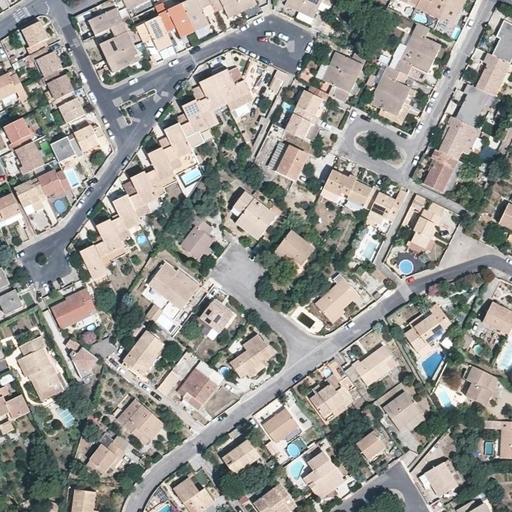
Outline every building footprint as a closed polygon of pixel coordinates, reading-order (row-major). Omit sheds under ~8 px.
[(122,0),(123,0),(127,9),(137,4),(146,0),(122,0)] [(146,0),(137,4),(140,9),(153,3),(151,0),(146,0)] [(210,5),(208,0),(188,0),(181,4),(194,31),(201,28),(209,24),(205,16),(202,8),(210,5)] [(242,11),(236,0),(208,0),(210,5),(212,7),(222,2),(224,8),(229,17),(242,11)] [(236,0),(242,11),(257,4),(254,0),(236,0)] [(287,0),(286,5),(299,11),(304,0),(287,0)] [(304,0),(299,11),(314,18),(321,4),(330,8),(333,0),(304,0)] [(431,0),(432,0),(431,0),(419,0),(416,7),(426,12),(439,19),(448,0),(431,0)] [(448,0),(439,19),(454,25),(466,0),(448,0)] [(224,8),(222,2),(212,7),(214,12),(224,8)] [(194,31),(181,4),(158,14),(159,16),(164,27),(173,22),(181,37),(194,31)] [(202,8),(205,16),(214,12),(212,7),(210,5),(202,8)] [(416,7),(413,14),(423,18),(426,12),(416,7)] [(111,28),(123,22),(116,9),(89,22),(95,35),(111,28)] [(299,11),(296,17),(311,24),(314,18),(299,11)] [(164,27),(159,16),(136,28),(142,39),(151,35),(158,50),(172,43),(164,27)] [(439,19),(437,23),(435,28),(450,35),(452,30),(454,25),(439,19)] [(492,55),(510,64),(511,60),(511,24),(504,21),(500,30),(504,32),(492,55)] [(48,38),(41,22),(23,31),(30,47),(27,49),(30,55),(48,47),(45,40),(48,38)] [(111,28),(115,37),(100,44),(107,59),(134,46),(123,22),(111,28)] [(419,23),(407,47),(435,60),(442,46),(426,38),(430,29),(419,23)] [(204,34),(201,28),(194,31),(198,38),(203,36),(204,34)] [(140,60),(134,46),(107,59),(113,73),(140,60)] [(51,54),(48,47),(30,55),(26,57),(30,64),(37,60),(45,77),(63,68),(55,52),(51,54)] [(408,75),(412,67),(427,74),(428,74),(435,60),(407,47),(396,69),(401,72),(408,75)] [(337,52),(330,66),(357,79),(366,61),(368,56),(356,50),(352,59),(337,52)] [(490,95),(494,97),(510,64),(492,55),(488,53),(484,63),(488,64),(476,88),(490,95)] [(380,54),(377,61),(386,64),(389,57),(380,54)] [(368,56),(366,61),(375,66),(377,60),(368,56)] [(110,71),(108,66),(97,71),(99,76),(110,71)] [(211,71),(214,76),(225,70),(223,66),(211,71)] [(333,97),(346,103),(357,79),(330,66),(323,80),(338,87),(333,97)] [(389,66),(377,89),(404,102),(411,88),(403,84),(396,81),(401,72),(396,69),(389,66)] [(238,67),(229,71),(236,84),(244,80),(238,67)] [(422,82),(427,74),(412,67),(408,75),(422,82)] [(225,70),(214,76),(227,103),(230,110),(231,111),(254,100),(244,80),(236,84),(229,71),(228,69),(225,70)] [(66,75),(63,77),(59,70),(45,77),(42,79),(45,85),(49,84),(56,100),(71,93),(74,91),(66,75)] [(408,75),(401,72),(396,81),(403,84),(408,75)] [(10,77),(8,74),(0,77),(0,98),(0,99),(17,91),(18,95),(25,91),(23,88),(16,75),(10,77)] [(213,110),(227,103),(214,76),(200,83),(201,86),(207,98),(198,102),(210,127),(210,128),(219,124),(216,117),(213,110)] [(283,80),(276,77),(270,88),(273,90),(272,93),(276,94),(277,92),(278,91),(283,80)] [(464,93),(468,95),(456,119),(474,127),(490,95),(476,88),(468,84),(464,93)] [(198,102),(207,98),(201,86),(192,90),(196,100),(198,102)] [(329,94),(313,86),(310,93),(305,91),(297,107),(315,116),(323,99),(326,101),(329,94)] [(370,103),(382,109),(404,120),(411,106),(404,102),(377,89),(370,103)] [(56,109),(60,107),(67,123),(69,122),(85,115),(77,99),(74,100),(71,93),(56,100),(53,102),(56,109)] [(183,125),(180,127),(191,149),(201,143),(196,133),(210,127),(198,102),(196,100),(182,106),(186,113),(190,122),(183,125)] [(230,110),(227,103),(213,110),(216,117),(230,110)] [(315,116),(297,107),(286,131),(304,139),(305,137),(313,141),(320,127),(314,124),(318,117),(315,116)] [(382,109),(379,114),(402,125),(404,120),(382,109)] [(183,125),(190,122),(186,113),(179,116),(183,125)] [(458,160),(462,151),(474,127),(456,119),(452,117),(448,126),(451,128),(440,151),(458,160)] [(30,143),(27,136),(30,135),(22,119),(12,124),(4,128),(12,143),(9,145),(12,152),(16,150),(30,143)] [(192,151),(191,149),(180,127),(179,123),(165,130),(168,137),(172,145),(163,150),(169,162),(192,151)] [(93,129),(92,126),(74,134),(76,138),(83,152),(100,144),(101,146),(107,144),(99,127),(93,129)] [(440,151),(451,128),(448,126),(436,150),(440,151)] [(210,128),(210,127),(196,133),(201,143),(214,137),(210,128)] [(481,131),(474,127),(462,151),(469,154),(481,131)] [(76,138),(69,141),(68,137),(51,145),(57,159),(59,163),(76,155),(77,157),(84,154),(83,152),(76,138)] [(172,145),(168,137),(159,141),(162,148),(163,150),(172,145)] [(33,141),(30,143),(16,150),(23,167),(20,168),(23,175),(34,170),(41,166),(38,160),(41,158),(33,141)] [(290,147),(281,143),(269,167),(278,171),(290,147)] [(300,170),(307,155),(290,147),(278,171),(296,180),(300,170)] [(146,174),(151,186),(175,175),(169,162),(163,150),(162,148),(148,154),(155,170),(146,174)] [(432,159),(435,160),(424,184),(442,193),(458,160),(440,151),(436,150),(432,159)] [(478,150),(474,157),(481,161),(484,153),(478,150)] [(195,156),(192,151),(169,162),(175,175),(175,176),(198,165),(195,156)] [(226,161),(230,159),(227,152),(222,155),(226,161)] [(198,165),(203,163),(199,154),(195,156),(198,165)] [(474,157),(470,164),(477,168),(481,161),(474,157)] [(442,193),(448,196),(464,164),(458,160),(442,193)] [(62,170),(56,173),(54,170),(38,178),(47,196),(55,192),(63,188),(65,192),(71,188),(62,170)] [(138,194),(129,198),(135,210),(157,198),(151,186),(146,174),(144,171),(131,178),(138,194)] [(351,176),(349,178),(333,171),(324,188),(341,196),(342,193),(349,196),(356,182),(357,179),(351,176)] [(175,176),(175,175),(151,186),(157,198),(161,206),(161,207),(165,204),(161,195),(166,193),(164,188),(178,181),(175,176)] [(271,180),(264,176),(259,186),(267,192),(271,180)] [(47,196),(38,178),(15,189),(24,207),(31,204),(39,200),(41,203),(48,199),(47,196)] [(374,187),(372,190),(356,182),(349,196),(347,200),(364,207),(366,205),(372,208),(379,193),(381,190),(374,187)] [(324,188),(320,195),(344,206),(347,200),(349,196),(342,193),(341,196),(324,188)] [(401,191),(395,201),(379,193),(372,208),(371,211),(393,222),(405,198),(407,194),(401,191)] [(261,236),(277,216),(245,192),(239,201),(248,207),(239,219),(261,236)] [(0,221),(20,211),(12,194),(0,199),(0,221)] [(414,195),(411,208),(422,211),(425,198),(414,195)] [(114,220),(111,222),(121,241),(132,235),(129,228),(141,223),(138,217),(135,210),(129,198),(128,196),(114,202),(119,213),(121,217),(114,220)] [(39,200),(31,204),(34,211),(43,207),(41,203),(39,200)] [(347,200),(344,206),(360,214),(361,211),(369,214),(371,211),(372,208),(366,205),(364,207),(347,200)] [(239,201),(234,206),(235,216),(239,219),(248,207),(239,201)] [(432,203),(428,211),(440,217),(444,209),(432,203)] [(511,205),(508,204),(499,223),(511,229),(511,205)] [(392,225),(393,222),(371,211),(369,214),(368,218),(384,225),(385,222),(392,225)] [(428,211),(427,211),(423,219),(421,218),(414,231),(416,232),(411,242),(426,249),(432,239),(429,237),(436,225),(438,226),(442,218),(440,217),(428,211)] [(189,219),(197,225),(182,246),(198,259),(204,252),(208,246),(214,239),(208,235),(213,228),(194,213),(189,219)] [(123,246),(121,241),(111,222),(110,219),(96,226),(104,242),(95,246),(100,257),(123,246)] [(259,239),(261,236),(239,219),(237,221),(259,239)] [(144,229),(141,223),(129,228),(132,235),(144,229)] [(315,249),(308,243),(293,232),(291,231),(279,248),(302,265),(315,249)] [(266,235),(262,240),(267,245),(271,239),(266,235)] [(107,272),(105,269),(100,257),(95,246),(94,245),(80,252),(93,279),(107,272)] [(124,248),(123,246),(100,257),(105,269),(116,264),(114,260),(127,254),(124,248)] [(212,249),(208,246),(204,252),(208,255),(212,249)] [(177,271),(165,263),(149,285),(170,301),(163,311),(174,319),(195,293),(193,292),(173,277),(177,271)] [(0,289),(9,285),(10,284),(2,268),(0,268),(0,289)] [(193,292),(199,284),(179,269),(177,271),(173,277),(193,292)] [(93,279),(96,286),(110,279),(107,272),(93,279)] [(334,279),(338,284),(316,304),(330,320),(342,309),(353,299),(354,301),(360,295),(340,274),(334,279)] [(15,290),(12,291),(9,285),(0,289),(0,303),(6,315),(23,306),(15,290)] [(97,312),(86,289),(78,293),(80,296),(67,302),(52,309),(60,329),(82,319),(81,316),(90,312),(91,315),(97,312)] [(66,299),(67,302),(80,296),(78,293),(66,299)] [(221,333),(234,315),(215,300),(199,321),(211,331),(214,328),(221,333)] [(511,312),(492,303),(482,322),(509,335),(511,328),(511,327),(511,312)] [(429,310),(433,315),(426,319),(412,330),(405,335),(417,351),(418,351),(426,344),(445,330),(444,329),(451,323),(437,304),(429,310)] [(163,310),(155,305),(146,316),(154,322),(163,310)] [(345,312),(342,309),(330,320),(333,323),(345,312)] [(426,319),(422,314),(409,324),(412,330),(426,319)] [(148,331),(125,361),(140,373),(147,365),(163,344),(164,343),(148,331)] [(266,360),(275,354),(265,341),(264,342),(259,335),(244,345),(247,351),(231,362),(241,377),(247,372),(250,377),(258,371),(256,368),(266,360)] [(52,365),(50,366),(41,348),(46,346),(41,337),(20,347),(25,356),(22,358),(30,375),(33,374),(41,391),(60,382),(52,365)] [(440,343),(447,349),(452,343),(445,337),(440,343)] [(71,354),(83,379),(93,374),(91,368),(98,359),(74,341),(69,348),(75,352),(71,354)] [(166,346),(163,344),(147,365),(152,369),(163,355),(161,354),(166,346)] [(418,351),(422,356),(431,350),(426,344),(418,351)] [(353,365),(368,385),(398,364),(385,346),(362,363),(360,361),(353,365)] [(184,356),(188,358),(192,353),(188,350),(184,356)] [(212,368),(203,360),(178,391),(185,396),(188,392),(203,404),(224,377),(212,368)] [(256,368),(258,371),(269,364),(266,360),(256,368)] [(462,378),(466,380),(473,367),(469,365),(462,378)] [(491,392),(486,390),(493,376),(473,367),(466,380),(472,383),(467,396),(485,405),(491,392)] [(158,388),(167,394),(180,378),(171,371),(158,388)] [(0,382),(1,385),(12,380),(9,374),(0,377),(0,382)] [(63,390),(60,382),(41,391),(33,374),(30,375),(42,400),(63,390)] [(311,399),(324,417),(344,403),(346,406),(353,401),(339,380),(335,375),(326,381),(330,386),(324,390),(317,395),(311,399)] [(355,385),(347,375),(339,380),(347,391),(355,385)] [(486,390),(491,392),(497,379),(493,376),(486,390)] [(313,390),(317,395),(324,390),(319,385),(313,390)] [(29,412),(21,395),(6,403),(3,396),(9,394),(5,386),(0,389),(0,417),(10,412),(13,420),(29,412)] [(185,396),(184,397),(199,409),(203,404),(188,392),(185,396)] [(408,427),(406,425),(422,414),(407,392),(384,409),(401,432),(408,427)] [(143,405),(138,412),(136,410),(135,410),(129,415),(128,417),(128,418),(128,419),(130,420),(126,426),(142,440),(146,435),(150,438),(152,439),(165,424),(143,405)] [(276,442),(285,436),(298,427),(299,426),(287,409),(264,426),(276,442)] [(426,419),(422,414),(406,425),(408,427),(410,431),(426,419)] [(511,422),(498,422),(486,422),(485,429),(498,429),(502,430),(501,459),(511,458),(511,422)] [(358,444),(368,459),(380,451),(382,454),(389,449),(376,432),(358,444)] [(261,456),(249,440),(224,458),(235,475),(247,466),(261,456)] [(266,443),(269,454),(276,452),(273,441),(266,443)] [(106,471),(110,466),(113,468),(125,453),(113,442),(108,448),(103,444),(86,467),(93,472),(98,466),(106,471)] [(413,458),(417,449),(412,446),(407,456),(413,458)] [(310,486),(320,499),(345,481),(325,452),(309,463),(315,471),(310,475),(315,482),(310,486)] [(274,459),(269,463),(273,470),(279,466),(274,459)] [(448,461),(444,463),(451,476),(455,473),(448,461)] [(439,497),(457,486),(451,476),(444,463),(427,472),(433,482),(431,484),(439,497)] [(250,470),(247,466),(235,475),(238,478),(250,470)] [(310,475),(305,478),(310,486),(315,482),(310,475)] [(188,501),(190,499),(199,511),(202,511),(216,502),(206,489),(201,492),(190,478),(175,489),(185,503),(188,501)] [(289,508),(296,503),(282,484),(273,490),(255,503),(260,511),(277,511),(279,511),(288,511),(291,510),(289,508)] [(96,492),(76,489),(72,511),(98,511),(99,511),(94,510),(96,492)] [(489,511),(484,504),(477,508),(473,501),(458,510),(458,511),(489,511)]
